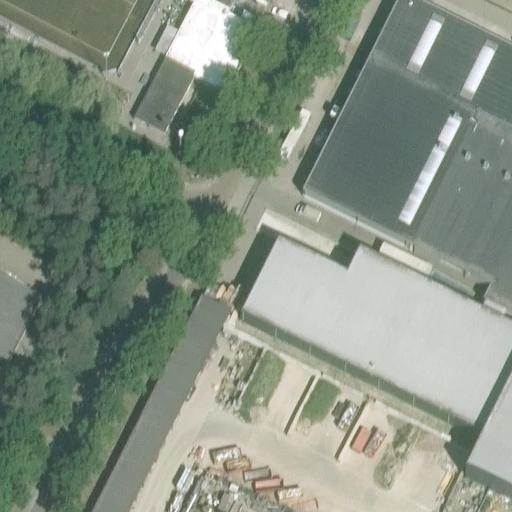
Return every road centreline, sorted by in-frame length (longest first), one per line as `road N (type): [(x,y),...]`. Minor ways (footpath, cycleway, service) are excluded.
road 1 (unclassified): [(39,511),(95,401),(210,214)]
road 2 (unclassified): [(210,214),(323,0)]
road 3 (residential): [(0,106),(210,214)]
